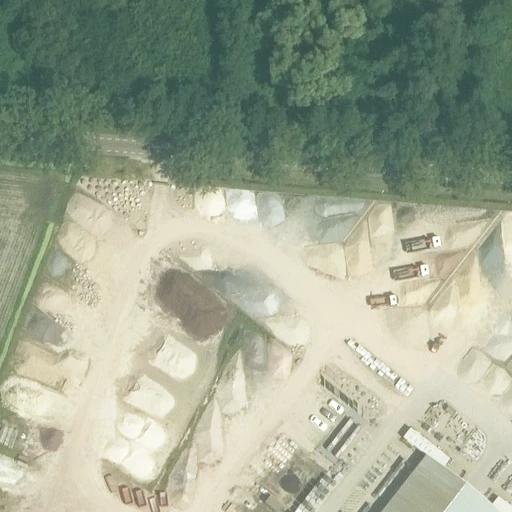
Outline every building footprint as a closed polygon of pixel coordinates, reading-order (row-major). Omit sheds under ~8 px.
[(383,238),(402,237),(400,212),(381,214),(383,238)] [(506,258),(508,237),(511,237),(511,216),(500,215),(495,256),(506,258)] [(71,246),(59,259),(74,273),(86,259),(71,246)] [(300,427),(284,445),(312,469),(328,451),(300,427)] [(451,462),(411,431),(404,440),(427,457),(444,471),(451,462)] [(135,461),(157,470),(166,446),(143,438),(135,461)] [(427,457),(384,511),(496,511),(492,508),(444,471),(427,457)] [(511,511),(511,509),(499,499),(492,508),(496,511),(511,511)]
